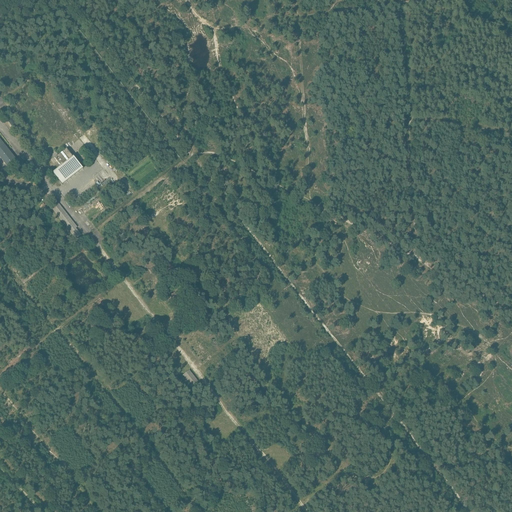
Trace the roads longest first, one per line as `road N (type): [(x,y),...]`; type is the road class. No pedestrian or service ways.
road 1 (track): [(200,511),(0,256)]
road 2 (track): [(189,152),(68,0)]
